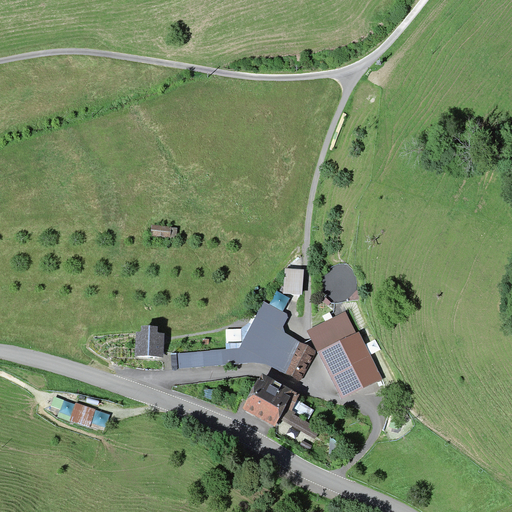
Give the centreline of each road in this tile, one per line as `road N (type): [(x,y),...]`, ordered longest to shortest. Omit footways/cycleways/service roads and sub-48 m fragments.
road 1 (unclassified): [(332,482),(377,431),(376,416),(325,396),(308,341),(308,210),(351,71)]
road 2 (tertiary): [(332,482),(185,408),(0,351)]
road 3 (unclassified): [(0,60),(97,51),(276,76),(351,71)]
